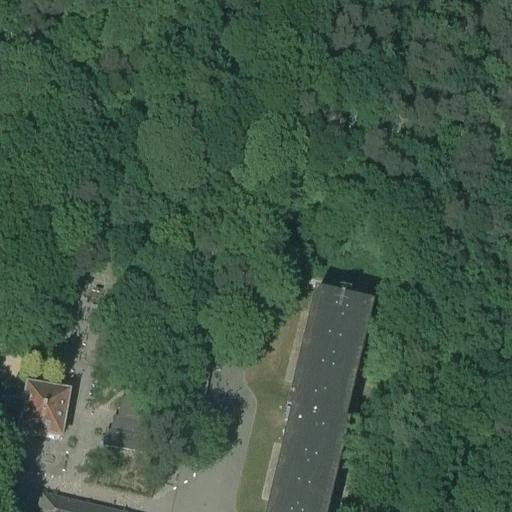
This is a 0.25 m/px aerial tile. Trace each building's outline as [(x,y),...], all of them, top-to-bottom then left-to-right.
[(343,425),(371,308),(312,294),(284,412),(288,413),(264,511),(318,511),(339,424),(343,425)] [(26,389),(23,408),(4,405),(1,417),(0,417),(0,431),(18,434),(18,435),(60,442),(68,397),(26,389)] [(116,419),(186,430),(190,410),(120,398),(116,419)] [(186,430),(116,419),(112,418),(110,433),(104,432),(102,449),(180,461),(186,430)] [(107,511),(39,497),(35,511),(107,511)]
